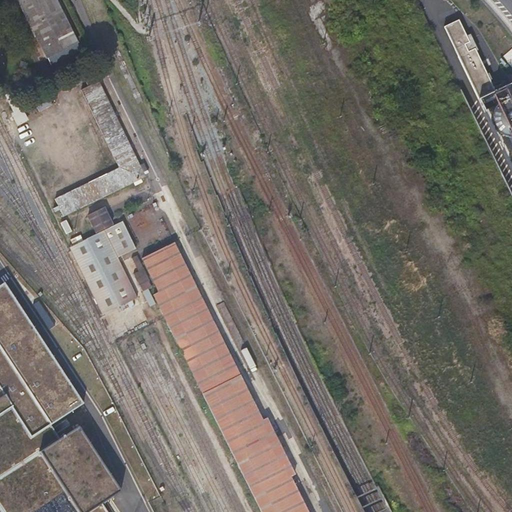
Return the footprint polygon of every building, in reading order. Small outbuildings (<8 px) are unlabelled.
[(55,0),(18,0),(32,27),(30,28),(35,38),(37,37),(51,65),(80,50),(55,0)] [(441,24),(454,18),(451,10),(438,15),(441,24)] [(467,36),(459,20),(445,27),(479,100),(496,92),(476,51),(478,50),(471,34),(467,36)] [(120,168),(56,199),(65,217),(146,177),(145,174),(149,172),(144,163),(140,165),(99,81),(94,84),(92,80),(86,83),(88,86),(81,90),(120,168)] [(11,92),(4,96),(18,125),(27,121),(17,100),(16,101),(11,92)] [(88,216),(96,233),(112,225),(104,208),(88,216)] [(65,219),(59,222),(65,233),(70,231),(65,219)] [(83,241),(116,308),(136,298),(115,256),(133,247),(120,222),(83,241)] [(116,308),(83,241),(69,248),(102,315),(116,308)] [(141,258),(158,292),(191,276),(174,243),(141,258)] [(149,279),(137,255),(131,257),(138,271),(133,273),(139,285),(149,279)] [(261,511),(308,511),(290,477),(262,420),(191,276),(158,292),(153,295),(261,511)] [(0,511),(110,511),(104,502),(122,491),(79,425),(60,437),(51,423),(84,402),(5,281),(0,284),(0,511)] [(148,281),(139,286),(142,291),(151,287),(148,281)] [(262,420),(290,477),(294,475),(266,418),(262,420)]
